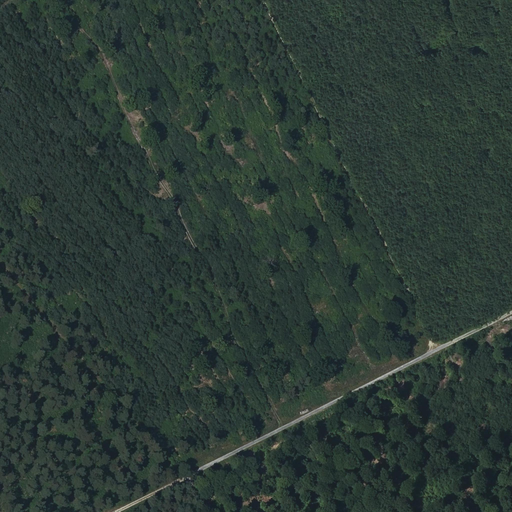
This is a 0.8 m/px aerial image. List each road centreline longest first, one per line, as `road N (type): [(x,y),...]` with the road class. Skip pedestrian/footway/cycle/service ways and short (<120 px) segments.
road 1 (track): [(436,350),(264,0)]
road 2 (track): [(119,511),(436,350)]
